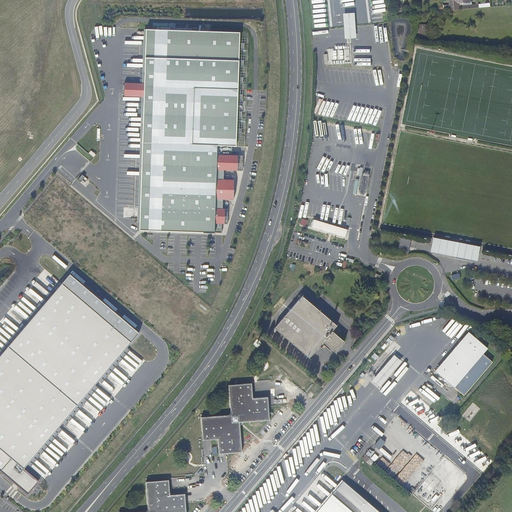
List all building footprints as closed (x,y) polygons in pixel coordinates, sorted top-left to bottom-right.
[(453,0),(454,5),(454,10),(459,9),(458,3),(470,2),(470,0),(453,0)] [(419,35),(427,35),(428,24),(419,24),(419,35)] [(238,33),(146,31),(144,84),(125,84),(124,96),(144,97),(140,231),(221,233),(222,224),(227,225),(227,210),(221,209),(222,201),(232,201),(233,179),(224,179),(224,172),(243,172),(243,156),(231,155),(231,149),(236,149),(238,33)] [(383,82),(381,69),(369,70),(370,76),(371,76),(372,82),(375,82),(375,83),(383,82)] [(346,237),(348,230),(315,221),(313,228),(346,237)] [(401,237),(399,245),(409,247),(411,239),(401,237)] [(409,247),(399,245),(398,252),(408,254),(409,247)] [(0,354),(0,469),(28,493),(38,481),(23,469),(26,466),(27,465),(27,464),(29,463),(30,461),(32,458),(36,454),(40,450),(43,445),(47,441),(51,436),(54,432),(58,428),(64,421),(68,416),(71,412),(75,408),(79,403),(82,399),(86,394),(89,390),(93,386),(99,379),(103,374),(107,370),(111,365),(114,361),(118,356),(121,352),(125,348),(126,346),(131,341),(61,283),(0,354)] [(335,353),(344,342),(332,332),(337,326),(302,296),(274,329),(309,359),(323,342),(335,353)] [(448,328),(453,331),(459,322),(448,315),(439,328),(446,333),(448,328)] [(463,396),(492,362),(483,354),(488,348),(469,332),(460,343),(435,372),(454,388),(463,396)] [(394,354),(373,380),(381,387),(403,361),(394,354)] [(252,384),(229,385),(231,413),(232,414),(230,417),(229,415),(201,418),(203,441),(218,439),(219,454),(242,453),(240,425),(241,425),(241,424),(242,423),(269,420),(268,398),(253,399),(252,384)] [(419,397),(434,406),(442,394),(427,384),(419,397)] [(407,413),(402,409),(397,415),(402,419),(407,413)] [(382,449),(385,440),(379,438),(375,447),(382,449)] [(370,449),(367,453),(374,461),(379,457),(375,453),(374,453),(370,449)] [(374,463),(366,455),(363,459),(366,462),(366,463),(370,467),(374,463)] [(413,467),(426,479),(432,472),(420,460),(413,467)] [(319,480),(332,491),(338,484),(325,473),(319,480)] [(169,480),(146,482),(148,510),(149,511),(148,511),(186,511),(185,494),(170,495),(169,480)] [(379,511),(343,481),(317,511),(379,511)] [(319,494),(321,495),(318,498),(322,502),(327,497),(321,492),(319,494)] [(299,506),(307,511),(313,511),(315,510),(304,500),(299,506)]
